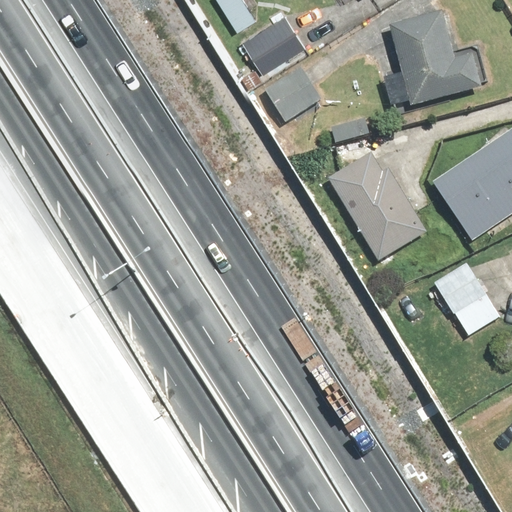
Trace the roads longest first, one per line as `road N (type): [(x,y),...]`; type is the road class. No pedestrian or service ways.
road 1 (motorway): [(29,0),(356,511)]
road 2 (motorway): [(260,511),(0,105)]
